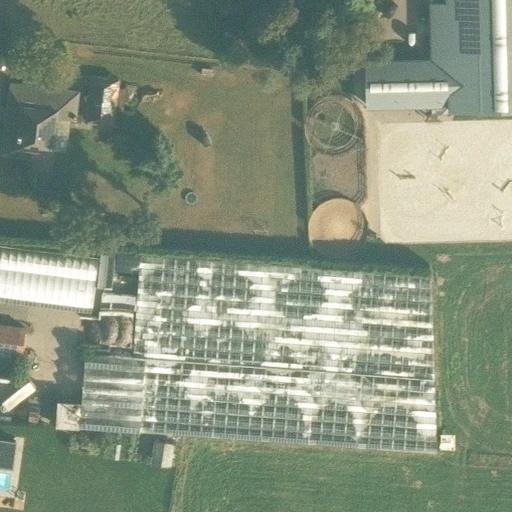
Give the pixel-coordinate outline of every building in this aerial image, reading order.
[(511,107),(511,0),(448,0),(449,26),(431,26),(432,61),(366,63),(367,105),(451,103),(451,110),(511,107)] [(114,126),(120,79),(91,75),(85,123),(114,126)] [(76,120),(80,92),(10,83),(1,154),(31,158),(32,150),(53,152),(57,118),(76,120)] [(0,296),(91,308),(97,257),(0,245),(0,296)] [(437,452),(432,275),(140,254),(136,318),(133,357),(98,354),(86,353),(80,426),(437,452)] [(0,353),(21,357),(25,329),(0,325),(0,353)] [(0,438),(0,451),(14,454),(16,440),(0,438)]
